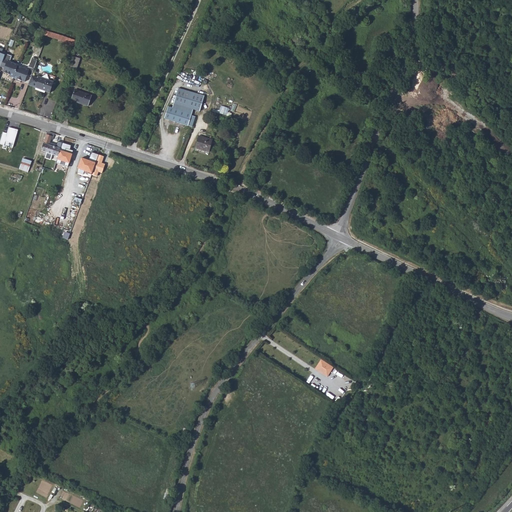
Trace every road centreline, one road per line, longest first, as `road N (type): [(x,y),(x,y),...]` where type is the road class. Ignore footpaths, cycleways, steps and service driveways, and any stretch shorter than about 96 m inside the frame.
road 1 (tertiary): [(337,235),(244,190),(0,111)]
road 2 (residential): [(176,511),(218,385),(341,237)]
road 3 (unclassified): [(337,235),(410,50),(413,0)]
road 4 (tertiary): [(511,316),(341,237)]
road 5 (track): [(130,152),(198,0)]
